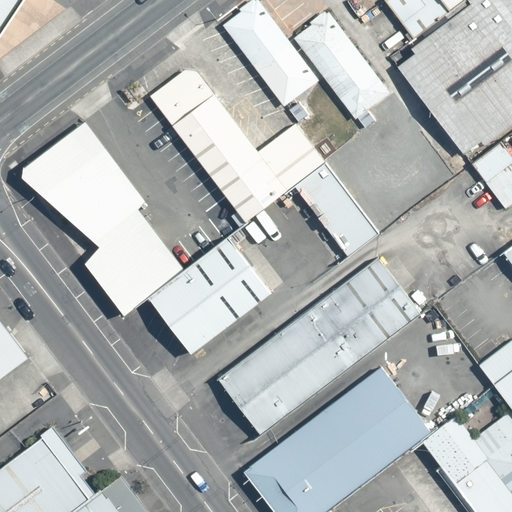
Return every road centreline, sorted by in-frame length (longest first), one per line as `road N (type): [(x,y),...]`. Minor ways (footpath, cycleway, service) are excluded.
road 1 (residential): [(0,238),(211,511)]
road 2 (tertiary): [(0,121),(160,0)]
